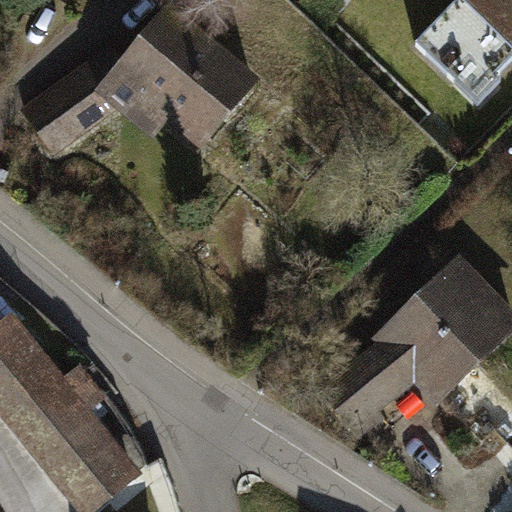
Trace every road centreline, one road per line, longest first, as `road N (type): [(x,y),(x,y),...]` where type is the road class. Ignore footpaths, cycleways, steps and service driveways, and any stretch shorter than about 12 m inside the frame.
road 1 (residential): [(0,252),(201,411)]
road 2 (residential): [(201,411),(360,511)]
